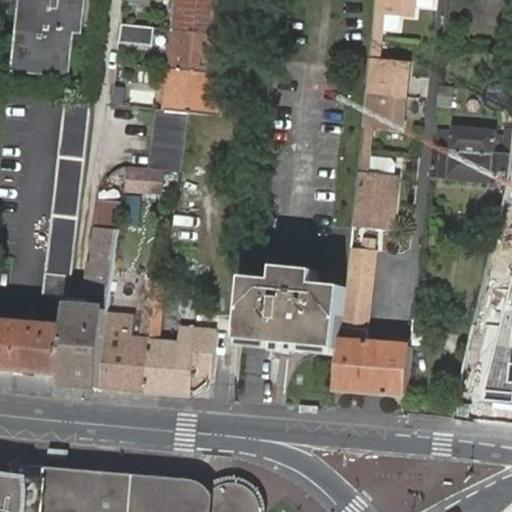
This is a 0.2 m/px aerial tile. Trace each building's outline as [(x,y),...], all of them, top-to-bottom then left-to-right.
[(17,68),(67,74),(72,29),(80,29),(83,0),(42,0),(40,24),(22,22),(17,68)] [(180,0),(177,31),(229,36),(230,27),(232,0),(180,0)] [(355,223),(394,227),(399,179),(394,178),(367,175),(372,125),(404,128),(411,65),(378,61),(383,12),(416,15),(416,7),(417,0),(377,0),(376,11),(371,61),(366,112),(365,125),(364,139),(360,175),(355,223)] [(417,0),(416,7),(434,8),(434,0),(417,0)] [(155,28),(124,25),(122,41),(153,44),(155,28)] [(177,31),(173,69),(215,74),(225,75),(229,36),(177,31)] [(215,74),(173,69),(168,110),(188,112),(190,113),(218,115),(221,116),(221,111),(222,108),(224,85),(225,75),(215,74)] [(440,87),(438,105),(447,106),(449,87),(440,87)] [(48,274),(74,276),(92,101),(67,98),(48,274)] [(168,110),(159,109),(152,168),(167,170),(171,171),(180,172),(188,112),(168,110)] [(434,177),(507,184),(511,140),(511,131),(507,131),(506,138),(498,137),(498,133),(455,128),(454,132),(439,131),(434,177)] [(367,175),(394,178),(396,161),(369,158),(367,175)] [(118,170),(117,171),(114,173),(113,173),(112,174),(111,176),(110,177),(109,178),(108,179),(127,182),(129,167),(127,167),(126,167),(125,168),(123,168),(122,168),(121,169),(119,170),(118,170)] [(167,170),(129,167),(127,193),(164,196),(167,170)] [(114,216),(122,218),(124,205),(100,203),(98,229),(106,230),(112,231),(114,217),(114,216)] [(106,230),(98,229),(93,270),(100,271),(98,283),(92,282),(90,301),(110,303),(120,232),(122,218),(114,217),(112,231),(106,230)] [(375,393),(408,396),(413,347),(382,343),(367,342),(377,250),(352,248),(348,287),(343,339),(342,351),(337,390),(375,393)] [(342,351),(343,339),(348,287),(319,285),(321,271),(281,267),(279,280),(259,278),(250,277),(244,333),(244,341),(252,341),(342,351)] [(71,300),(71,299),(74,276),(48,274),(45,298),(59,299),(71,300)] [(166,307),(168,280),(159,279),(157,307),(166,307)] [(511,296),(486,400),(511,402),(511,296)] [(0,370),(64,376),(68,329),(70,305),(71,300),(59,299),(57,328),(0,323),(0,370)] [(90,306),(90,301),(80,300),(71,299),(71,300),(70,305),(68,329),(64,376),(63,386),(74,387),(81,387),(90,306)] [(110,303),(90,301),(90,306),(81,387),(103,389),(109,314),(110,308),(110,303)] [(109,314),(103,389),(148,393),(156,310),(149,309),(146,341),(135,340),(136,317),(109,314)] [(210,378),(213,378),(219,330),(199,328),(185,328),(184,344),(162,343),(165,311),(156,310),(148,393),(192,397),(193,391),(198,391),(210,382),(210,378)] [(22,499),(33,500),(36,467),(24,465),(4,463),(3,463),(3,469),(0,468),(0,495),(0,496),(22,499)] [(254,511),(255,509),(254,503),(252,498),(249,493),(245,489),(240,486),(234,484),(228,483),(223,484),(217,485),(212,489),(208,493),(178,479),(129,475),(125,476),(122,477),(119,478),(117,480),(113,486),(97,484),(98,473),(36,467),(33,500),(32,511),(254,511)] [(0,511),(32,511),(33,500),(22,499),(0,496),(0,498),(0,511)]
